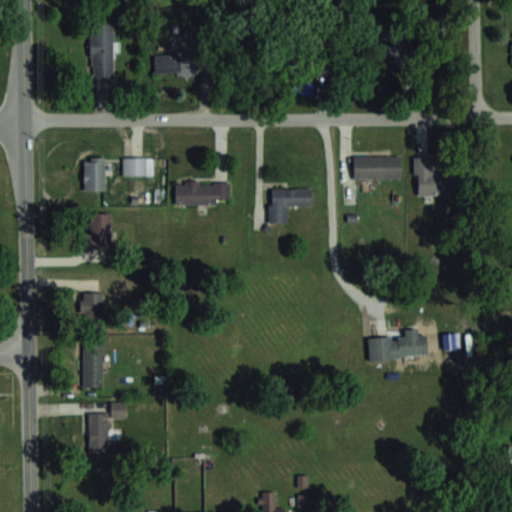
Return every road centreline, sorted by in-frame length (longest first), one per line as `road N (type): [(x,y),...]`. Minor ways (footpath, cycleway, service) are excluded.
road 1 (tertiary): [(19,0),(27,511)]
road 2 (residential): [(18,117),(511,113)]
